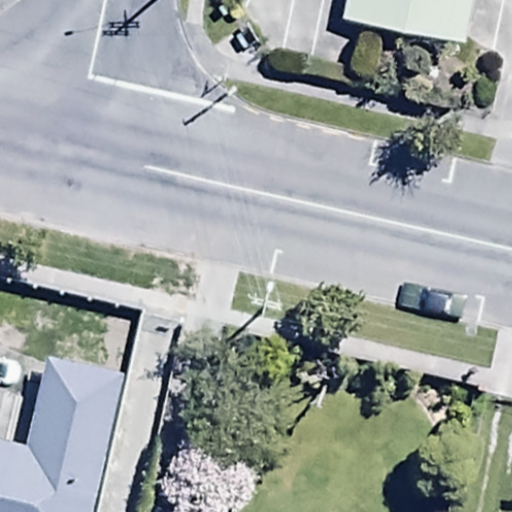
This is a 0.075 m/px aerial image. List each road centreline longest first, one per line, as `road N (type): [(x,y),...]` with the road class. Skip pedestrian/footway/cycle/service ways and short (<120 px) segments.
road 1 (tertiary): [(87,154),(511,252)]
road 2 (residential): [(116,0),(87,154)]
